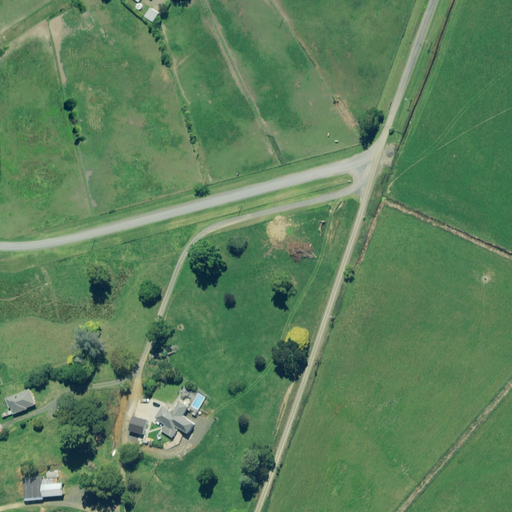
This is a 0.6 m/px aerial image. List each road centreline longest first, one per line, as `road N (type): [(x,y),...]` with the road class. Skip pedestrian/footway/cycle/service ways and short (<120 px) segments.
road 1 (unclassified): [(256,511),(436,0)]
road 2 (track): [(375,167),(277,181),(73,237),(0,244)]
